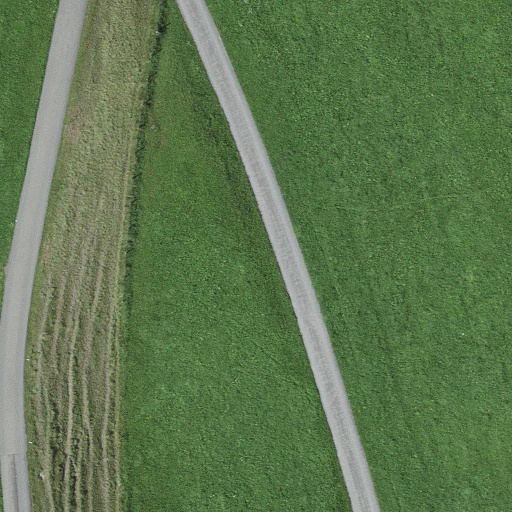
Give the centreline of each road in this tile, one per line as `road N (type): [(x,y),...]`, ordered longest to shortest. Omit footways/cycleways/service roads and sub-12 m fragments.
road 1 (unclassified): [(192,0),(351,439),(368,511)]
road 2 (unclassified): [(78,0),(14,334),(10,408),(19,511)]
